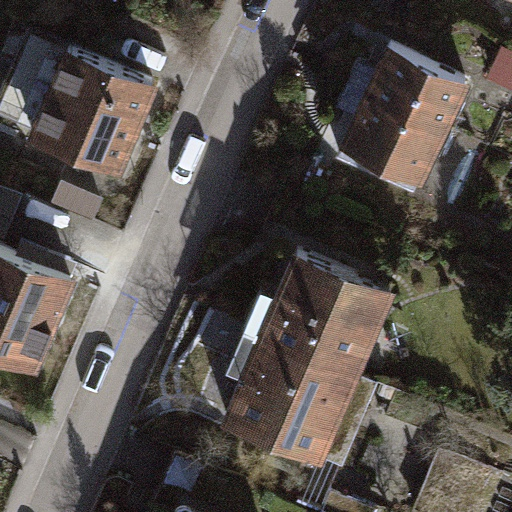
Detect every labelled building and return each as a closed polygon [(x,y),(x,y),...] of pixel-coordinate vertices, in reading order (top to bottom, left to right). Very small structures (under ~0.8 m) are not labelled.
[(175,0),(194,9),(197,0),(175,0)] [(36,137),(119,171),(157,79),(75,44),(36,137)] [(358,71),(348,94),(446,140),(471,88),(387,48),(373,78),(358,71)] [(511,58),(504,55),(490,86),(511,95),(511,58)] [(353,120),(337,153),(422,192),(446,140),(348,94),(338,114),(353,120)] [(0,343),(41,360),(76,271),(0,241),(0,343)] [(247,290),(232,329),(362,381),(396,294),(283,249),(264,297),(247,290)] [(230,382),(214,422),(343,474),(378,387),(362,381),(232,329),(213,375),(230,382)] [(511,482),(442,454),(418,511),(511,511),(511,482)]
